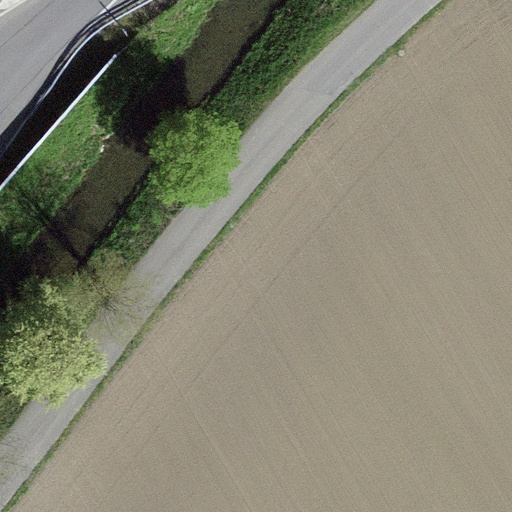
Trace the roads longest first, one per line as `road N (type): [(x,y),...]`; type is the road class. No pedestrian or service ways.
road 1 (unclassified): [(0,478),(289,113),(376,26)]
road 2 (unclassified): [(376,26),(318,249),(159,511)]
